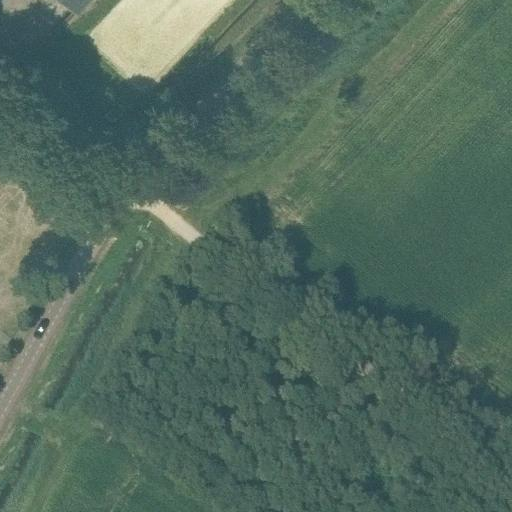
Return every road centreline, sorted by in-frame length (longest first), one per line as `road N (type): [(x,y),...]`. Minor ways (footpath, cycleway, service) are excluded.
road 1 (track): [(131,188),(511,479)]
road 2 (unclassified): [(0,416),(131,188)]
road 3 (unclassified): [(131,188),(310,0)]
road 4 (unclassified): [(131,188),(0,86)]
